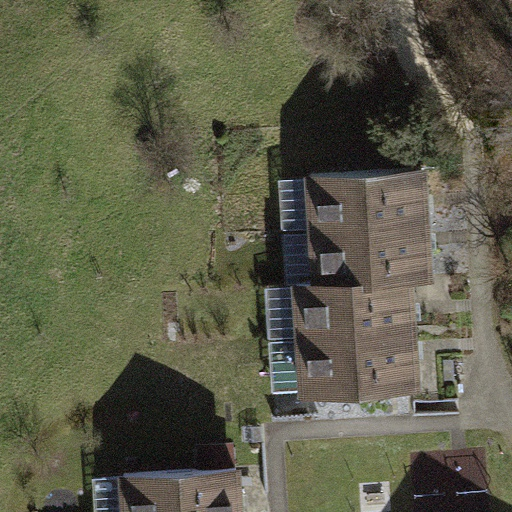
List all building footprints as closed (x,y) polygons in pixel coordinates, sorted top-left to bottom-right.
[(314,226),(314,227),(426,220),(422,166),(311,173),(311,176),(314,226)] [(284,227),(314,226),(311,176),(281,177),(284,227)] [(429,274),(426,220),(314,227),(314,231),(317,281),(410,275),(429,274)] [(317,281),(314,231),(284,232),(288,282),(298,282),(317,281)] [(298,282),(301,336),(413,329),(410,275),(317,281),(298,282)] [(416,383),(413,329),(301,336),(301,338),(304,387),(304,389),(416,383)] [(275,388),(304,387),(301,338),(272,339),(275,388)] [(403,501),(401,479),(365,481),(366,511),(496,511),(493,446),(424,450),(427,500),(403,501)] [(127,511),(239,511),(237,465),(125,472),(125,474),(127,511)] [(127,511),(125,474),(95,475),(97,511),(127,511)]
